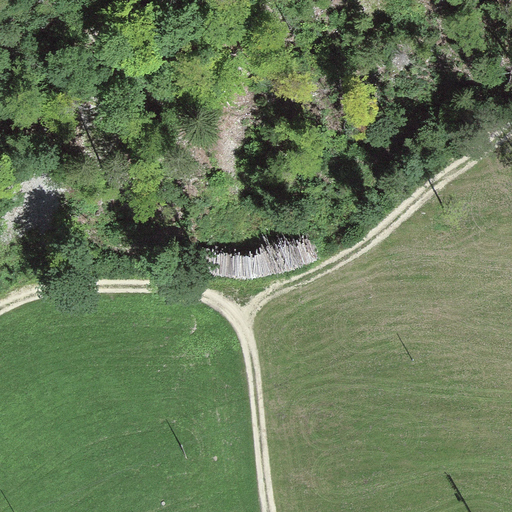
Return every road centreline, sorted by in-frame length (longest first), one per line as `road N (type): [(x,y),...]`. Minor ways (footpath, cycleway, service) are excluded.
road 1 (track): [(271,511),(240,317),(214,297),(115,283),(60,288),(0,308)]
road 2 (track): [(511,129),(355,255),(240,317)]
